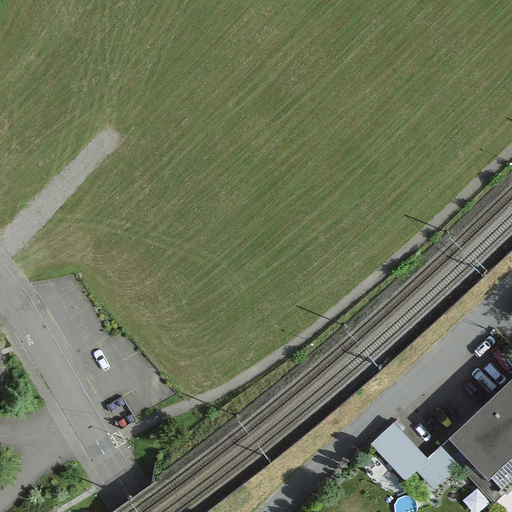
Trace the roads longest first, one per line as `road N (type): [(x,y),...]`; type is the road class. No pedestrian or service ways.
road 1 (residential): [(274,511),(511,291)]
road 2 (residential): [(138,511),(0,282)]
